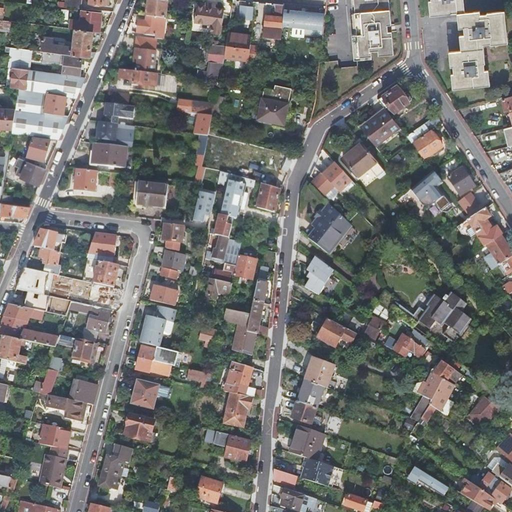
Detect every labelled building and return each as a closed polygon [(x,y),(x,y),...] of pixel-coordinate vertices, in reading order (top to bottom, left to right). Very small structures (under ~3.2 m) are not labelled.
[(67,0),(65,0),(64,8),(80,9),(81,1),(67,0)] [(392,53),(390,33),(386,33),(386,27),(388,27),(385,0),(352,0),(355,29),(353,30),(355,59),(371,57),(370,52),(377,52),(378,55),(392,53)] [(460,52),(450,53),(453,90),(486,87),(484,72),(483,72),(483,65),(484,65),(482,45),(489,45),(489,46),(505,45),(501,13),(486,14),(486,15),(479,15),(479,12),(464,12),(462,0),(430,0),(432,17),(457,15),(460,52)] [(146,16),(164,19),(166,4),(148,2),(146,16)] [(282,28),(282,27),(283,10),(284,5),(275,5),(276,9),(275,17),(265,16),(264,27),(264,26),(263,39),(280,41),(281,32),(282,28)] [(224,10),(215,9),(204,7),(196,6),(194,23),(211,25),(210,34),(220,35),(224,10)] [(252,21),(253,9),(245,8),(244,20),(252,21)] [(304,35),(322,36),(322,32),(324,14),(317,14),(317,12),(307,11),(306,13),(294,11),(283,10),(282,27),(293,28),(304,29),(304,35)] [(70,21),(69,28),(69,29),(74,30),(92,32),(98,33),(101,14),(81,11),(80,22),(70,21)] [(162,38),(164,19),(146,16),(145,23),(137,22),(136,32),(144,34),(144,35),(155,37),(155,39),(157,39),(162,40),(162,38)] [(0,30),(8,32),(10,21),(2,20),(0,19),(0,30)] [(42,38),(41,52),(44,52),(61,55),(93,58),(96,53),(90,52),(92,32),(74,30),(72,50),(69,50),(69,47),(51,44),(52,39),(42,38)] [(224,59),(248,62),(250,47),(251,37),(228,32),(226,47),(224,59)] [(155,39),(137,37),(135,51),(135,50),(139,50),(156,52),(157,39),(155,39)] [(223,64),(224,59),(226,47),(209,45),(207,63),(208,63),(209,63),(208,72),(208,73),(207,73),(206,73),(201,72),(200,80),(219,82),(223,64)] [(248,62),(255,63),(257,48),(250,47),(248,62)] [(8,68),(13,68),(28,70),(30,50),(10,48),(8,68)] [(135,70),(135,72),(136,72),(153,74),(157,75),(161,75),(162,69),(159,64),(160,57),(155,56),(156,52),(139,50),(135,50),(135,51),(134,63),(137,63),(136,70),(135,70)] [(60,62),(61,55),(44,52),(43,60),(60,62)] [(81,60),(64,58),(62,73),(80,75),(81,60)] [(6,80),(6,87),(19,88),(26,89),(26,90),(47,93),(45,105),(41,105),(42,98),(28,96),(28,94),(25,93),(25,96),(21,95),(21,93),(18,92),(15,109),(12,129),(11,134),(33,137),(51,139),(58,140),(68,117),(63,116),(67,97),(76,98),(85,78),(28,70),(13,68),(11,81),(6,80)] [(155,87),(157,75),(153,74),(136,72),(135,72),(120,70),(119,79),(124,80),(132,81),(131,85),(155,87)] [(191,76),(191,79),(200,80),(201,72),(199,72),(198,77),(191,76)] [(263,91),(290,97),(291,90),(275,86),(274,91),(264,89),(263,91)] [(397,86),(378,100),(384,107),(388,104),(391,108),(394,113),(395,112),(404,106),(409,103),(408,102),(411,100),(411,99),(408,94),(407,94),(404,96),(397,86)] [(288,105),(290,97),(263,91),(262,99),(261,100),(257,120),(283,126),(288,105)] [(124,107),(127,107),(129,96),(111,94),(110,105),(124,107)] [(511,124),(511,96),(501,99),(504,111),(508,110),(511,124)] [(251,118),(257,120),(261,100),(255,99),(251,118)] [(212,117),(214,105),(178,101),(176,113),(181,113),(193,114),(212,117)] [(133,121),(134,108),(127,107),(124,107),(110,105),(106,104),(104,124),(117,125),(118,119),(122,120),(133,121)] [(406,108),(404,106),(395,112),(397,114),(406,108)] [(384,107),(370,118),(371,119),(372,121),(386,110),(384,107)] [(0,128),(12,129),(15,109),(3,108),(0,108),(0,128)] [(372,121),(385,138),(391,133),(399,127),(386,110),(372,121)] [(208,135),(212,117),(193,114),(189,134),(200,136),(208,137),(208,135)] [(429,130),(440,121),(436,115),(424,124),(429,130)] [(374,146),(385,138),(372,121),(371,119),(366,124),(360,128),(374,146)] [(117,125),(104,124),(99,123),(97,139),(115,141),(117,125)] [(418,138),(429,130),(424,124),(424,123),(411,133),(414,133),(418,138)] [(511,146),(511,127),(503,129),(507,148),(511,146)] [(431,130),(413,142),(424,159),(432,154),(442,147),(431,130)] [(406,137),(411,143),(413,142),(418,138),(414,133),(411,133),(406,137)] [(230,163),(229,162),(219,160),(224,139),(208,135),(208,137),(202,167),(220,172),(232,175),(232,173),(228,172),(230,163)] [(204,156),(208,137),(200,136),(196,156),(204,156)] [(51,139),(33,137),(27,156),(28,157),(26,161),(35,165),(36,159),(44,161),(51,139)] [(229,162),(234,141),(224,139),(219,160),(229,162)] [(126,148),(94,144),(92,153),(96,154),(94,166),(124,169),(126,148)] [(384,172),(376,162),(370,155),(366,150),(360,144),(348,153),(342,158),(358,177),(368,168),(376,178),(377,178),(379,179),(384,175),(384,172)] [(370,147),(366,150),(370,155),(374,152),(370,147)] [(442,147),(432,154),(433,156),(443,150),(442,147)] [(35,165),(26,161),(9,154),(8,164),(11,165),(13,161),(15,162),(14,166),(18,168),(16,172),(14,175),(21,178),(39,185),(46,169),(35,165)] [(201,168),(204,156),(196,156),(197,167),(201,168)] [(340,194),(351,182),(334,163),(322,176),(334,187),(338,192),(339,193),(340,194)] [(205,168),(201,168),(197,167),(194,183),(201,183),(205,168)] [(314,167),(310,177),(312,179),(310,182),(324,196),(334,187),(322,176),(314,167)] [(474,186),(462,168),(448,178),(459,196),(474,186)] [(511,168),(498,174),(504,183),(511,176),(511,168)] [(19,182),(21,178),(14,175),(16,172),(11,169),(7,169),(6,176),(19,182)] [(97,172),(76,169),(74,190),(94,192),(97,172)] [(442,183),(433,171),(410,191),(419,202),(434,204),(437,207),(441,212),(450,205),(437,188),(442,183)] [(240,178),(232,175),(220,172),(218,178),(227,181),(220,215),(233,218),(237,219),(240,210),(244,193),(245,187),(253,189),(255,181),(247,179),(240,178)] [(117,188),(119,174),(110,173),(108,186),(117,188)] [(262,184),(268,186),(271,177),(256,173),(256,176),(249,174),(247,179),(255,181),(262,184)] [(136,206),(137,206),(164,209),(165,210),(168,186),(167,186),(139,183),(138,182),(135,206),(136,206)] [(274,213),(279,189),(268,186),(262,184),(256,208),(274,213)] [(0,214),(25,218),(30,207),(0,203),(0,194),(1,186),(0,186),(0,214)] [(334,187),(324,196),(328,200),(331,201),(339,193),(338,192),(334,187)] [(476,209),(479,213),(485,209),(487,208),(483,203),(485,202),(476,190),(459,202),(463,207),(464,207),(467,212),(469,211),(471,213),(476,209)] [(193,221),(195,221),(203,223),(205,216),(210,217),(211,213),(214,196),(199,193),(197,201),(193,221)] [(351,226),(328,204),(312,225),(316,228),(308,238),(329,254),(351,226)] [(450,205),(441,212),(447,213),(453,208),(450,205)] [(469,238),(475,234),(491,224),(488,219),(490,217),(485,209),(479,213),(457,228),(462,235),(465,236),(467,234),(469,238)] [(229,238),(233,218),(220,215),(215,235),(220,236),(228,238),(229,238)] [(475,234),(484,247),(486,246),(501,236),(502,235),(497,227),(494,229),(491,224),(475,234)] [(182,244),(184,227),(164,225),(162,241),(167,242),(166,250),(178,253),(180,244),(182,244)] [(41,249),(59,253),(62,244),(64,244),(66,237),(41,231),(34,248),(41,249)] [(95,234),(86,259),(87,259),(95,261),(99,262),(113,265),(117,237),(95,234)] [(228,240),(228,238),(220,236),(217,249),(214,249),(213,253),(206,252),(205,259),(211,261),(212,258),(223,260),(228,240)] [(482,260),(490,271),(500,265),(511,257),(511,253),(501,236),(486,246),(491,254),(482,260)] [(374,248),(378,252),(387,242),(384,239),(374,248)] [(238,257),(241,243),(228,240),(223,260),(223,263),(225,264),(236,266),(238,257)] [(57,267),(59,253),(41,249),(40,258),(45,260),(44,264),(46,265),(44,273),(58,277),(60,268),(57,267)] [(178,271),(182,272),(185,256),(166,252),(162,267),(179,271),(178,271)] [(257,261),(238,257),(236,266),(234,275),(233,276),(252,280),(257,261)] [(306,289),(318,297),(333,271),(315,257),(307,271),(309,273),(306,278),(309,280),(305,289),(306,289)] [(511,257),(500,265),(505,273),(511,268),(511,257)] [(91,283),(114,289),(119,266),(113,265),(99,262),(95,261),(91,283)] [(234,275),(236,266),(225,264),(222,272),(215,271),(213,278),(229,282),(231,274),(234,275)] [(176,279),(178,271),(162,268),(161,275),(176,279)] [(111,311),(116,312),(122,290),(114,289),(91,283),(82,282),(58,277),(44,273),(25,269),(16,290),(28,293),(71,303),(111,311)] [(231,286),(232,284),(210,279),(206,297),(216,299),(217,293),(229,296),(231,286)] [(511,280),(501,287),(508,296),(511,292),(511,280)] [(253,302),(263,304),(267,284),(257,282),(253,302)] [(150,301),(174,307),(178,292),(154,286),(150,301)] [(457,339),(466,345),(470,341),(476,333),(469,328),(473,322),(463,314),(468,307),(450,293),(447,298),(445,297),(441,302),(433,296),(425,306),(428,308),(424,312),(419,309),(413,316),(397,304),(399,302),(384,292),(376,302),(392,314),(412,330),(418,322),(429,330),(435,323),(443,329),(444,326),(459,337),(457,339)] [(71,303),(28,293),(24,309),(43,313),(66,317),(68,311),(71,303)] [(258,326),(263,304),(253,302),(250,315),(247,328),(246,333),(256,335),(258,326)] [(111,311),(71,303),(68,311),(91,316),(92,310),(94,311),(92,321),(89,320),(87,329),(106,333),(111,311)] [(375,305),(370,313),(386,323),(391,315),(375,305)] [(24,309),(9,306),(0,326),(0,336),(3,337),(22,341),(56,348),(59,339),(24,331),(29,319),(41,321),(43,313),(24,309)] [(176,312),(157,307),(155,319),(146,316),(140,343),(152,346),(156,347),(160,348),(166,322),(173,324),(176,312)] [(250,315),(226,311),(224,320),(231,322),(231,323),(241,325),(240,326),(247,328),(250,315)] [(380,332),(382,333),(387,324),(374,318),(365,335),(375,340),(380,332)] [(356,332),(361,322),(356,319),(351,329),(356,332)] [(356,334),(328,320),(318,339),(342,351),(347,342),(351,344),(356,334)] [(252,353),(256,335),(246,333),(247,328),(240,326),(240,327),(238,327),(232,352),(251,357),(252,353)] [(267,338),(268,329),(258,326),(256,335),(267,338)] [(221,332),(201,327),(198,341),(218,346),(221,332)] [(424,349),(429,342),(415,331),(409,340),(424,349)] [(415,331),(429,342),(429,341),(415,331)] [(388,336),(384,344),(391,348),(395,340),(388,336)] [(427,351),(424,349),(409,340),(403,336),(399,344),(394,351),(403,357),(406,358),(409,352),(421,359),(427,351)] [(22,341),(3,337),(0,347),(0,359),(1,359),(7,361),(25,365),(27,359),(18,357),(22,341)] [(89,363),(91,353),(93,344),(76,340),(72,360),(89,363)] [(141,347),(138,359),(164,365),(171,366),(175,367),(178,353),(160,348),(156,347),(155,351),(151,350),(151,349),(141,347)] [(188,363),(190,355),(182,353),(180,361),(188,363)] [(164,365),(138,359),(136,370),(145,372),(146,371),(158,374),(168,376),(171,366),(164,365)] [(313,359),(305,381),(324,388),(327,389),(334,367),(313,359)] [(61,364),(51,362),(48,370),(58,372),(61,364)] [(433,375),(446,382),(447,379),(455,383),(461,375),(442,362),(433,375)] [(254,397),(261,397),(262,391),(256,392),(248,389),(249,384),(247,383),(248,380),(251,368),(232,363),(223,392),(230,393),(232,394),(252,398),(253,397),(254,397)] [(58,372),(48,370),(43,383),(40,394),(48,396),(49,396),(54,380),(56,381),(58,372)] [(201,383),(200,387),(208,389),(211,376),(189,370),(187,379),(201,383)] [(92,406),(98,386),(86,383),(74,381),(70,401),(86,404),(92,406)] [(305,381),(297,403),(316,409),(324,388),(305,381)] [(40,394),(43,383),(36,382),(33,393),(40,394)] [(160,387),(149,384),(148,387),(138,384),(133,405),(153,411),(160,387)] [(471,411),(468,415),(482,428),(489,420),(486,417),(495,408),(497,411),(503,404),(489,392),(487,394),(482,398),(480,400),(471,411)] [(250,408),(252,398),(232,394),(230,393),(224,424),(243,428),(248,407),(250,408)] [(82,423),(86,404),(70,401),(49,396),(48,396),(45,407),(66,412),(64,419),(82,423)] [(416,405),(426,409),(428,405),(431,401),(419,397),(416,405)] [(297,403),(297,402),(291,418),(310,425),(311,424),(314,416),(316,409),(297,403)] [(430,406),(421,420),(427,424),(436,410),(430,406)] [(325,428),(336,432),(342,419),(330,415),(325,428)] [(154,422),(130,416),(125,436),(153,443),(155,435),(151,434),(154,422)] [(314,416),(311,424),(318,427),(321,426),(322,421),(321,419),(314,416)] [(410,430),(414,420),(407,417),(403,427),(410,430)] [(66,448),(71,431),(45,425),(40,445),(52,447),(57,448),(58,446),(66,448)] [(299,426),(290,453),(305,458),(323,464),(326,454),(320,452),(325,435),(299,426)] [(230,437),(230,436),(219,433),(207,430),(203,443),(215,445),(219,446),(216,456),(245,463),(251,442),(230,437)] [(496,450),(511,463),(511,434),(511,433),(496,450)] [(107,456),(103,472),(120,477),(123,468),(124,463),(128,464),(130,459),(132,450),(114,445),(111,454),(116,455),(115,459),(107,456)] [(38,484),(61,489),(63,480),(61,479),(65,460),(67,461),(69,451),(66,450),(57,448),(52,447),(49,456),(45,455),(38,484)] [(305,480),(328,487),(334,468),(323,464),(305,458),(302,467),(308,469),(305,480)] [(389,463),(399,466),(400,461),(391,458),(389,463)] [(487,467),(492,471),(497,464),(503,468),(503,467),(506,469),(509,465),(499,458),(494,458),(487,467)] [(491,472),(511,487),(511,467),(509,465),(506,469),(503,467),(503,468),(497,464),(492,471),(491,472)] [(450,487),(415,466),(411,474),(407,480),(416,485),(419,480),(431,488),(445,496),(450,487)] [(274,470),(273,480),(294,487),(297,478),(274,470)] [(120,477),(103,472),(99,486),(109,489),(109,488),(117,490),(120,477)] [(496,501),(501,504),(511,490),(501,483),(488,474),(482,481),(477,488),(496,501)] [(0,486),(7,489),(11,479),(3,477),(0,475),(0,486)] [(472,476),(468,481),(471,484),(476,487),(477,488),(482,481),(475,476),(472,476)] [(177,480),(169,478),(166,491),(174,493),(177,480)] [(217,504),(223,484),(202,478),(195,498),(217,504)] [(382,483),(391,486),(393,481),(384,478),(382,483)] [(461,494),(489,511),(496,501),(477,488),(476,487),(471,484),(465,479),(462,483),(464,484),(466,486),(461,494)] [(4,497),(0,509),(0,511),(3,511),(11,490),(7,489),(4,497)] [(304,496),(284,489),(281,499),(283,500),(280,506),(298,511),(304,511),(307,507),(301,505),(304,496)] [(301,505),(307,507),(309,508),(312,499),(304,496),(301,505)] [(362,511),(366,502),(349,496),(345,506),(360,511),(362,511)] [(143,511),(156,511),(159,504),(145,500),(141,511),(143,511)] [(372,508),(382,511),(384,505),(374,502),(372,508)] [(18,511),(59,511),(60,511),(21,503),(18,511)]
